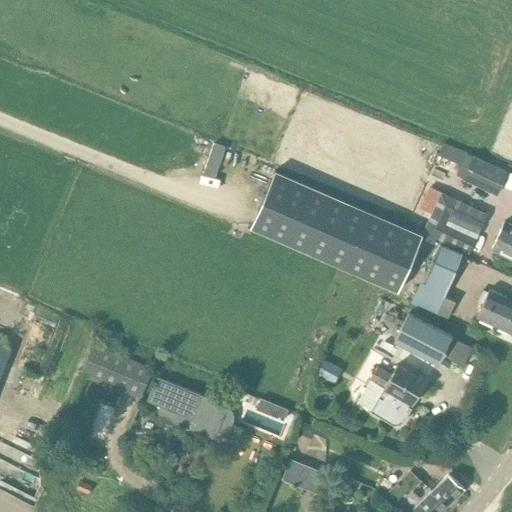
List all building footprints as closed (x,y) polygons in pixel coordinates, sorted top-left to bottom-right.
[(461,178),(497,195),(508,172),(471,155),(461,178)] [(275,171),(250,227),(398,291),(422,235),(275,171)] [(462,250),(469,253),(477,236),(447,223),(450,217),(480,231),(488,214),(440,192),(422,232),(441,241),(462,250)] [(493,249),(511,257),(511,226),(505,223),(493,249)] [(429,268),(451,277),(456,264),(462,250),(441,241),(435,254),(429,268)] [(456,298),(419,283),(411,302),(448,318),(456,298)] [(477,317),(511,332),(511,300),(490,290),(477,317)] [(394,341),(437,362),(451,334),(408,313),(394,341)] [(457,340),(449,359),(464,366),(473,347),(457,340)] [(0,376),(11,347),(0,342),(0,376)] [(86,379),(139,397),(150,366),(97,348),(86,379)] [(392,424),(394,424),(396,424),(398,424),(400,423),(403,421),(411,408),(407,406),(409,403),(412,405),(426,381),(397,364),(392,373),(377,366),(369,379),(384,387),(369,411),(392,424)] [(228,406),(157,376),(147,401),(160,406),(158,413),(160,418),(165,423),(172,426),(178,424),(214,439),(222,439),(226,437),(231,432),(235,422),(235,417),(233,411),(228,406)] [(249,403),(242,419),(281,438),(289,421),(249,403)] [(281,479),(316,493),(324,473),(289,459),(281,479)] [(403,511),(439,511),(463,489),(449,474),(432,492),(420,482),(396,506),(403,511)]
